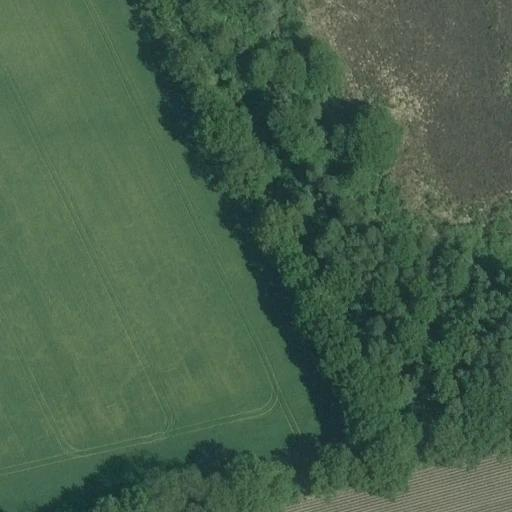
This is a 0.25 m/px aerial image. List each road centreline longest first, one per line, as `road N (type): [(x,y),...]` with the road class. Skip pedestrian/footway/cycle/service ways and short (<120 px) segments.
road 1 (track): [(167,511),(391,451)]
road 2 (track): [(391,451),(511,418)]
